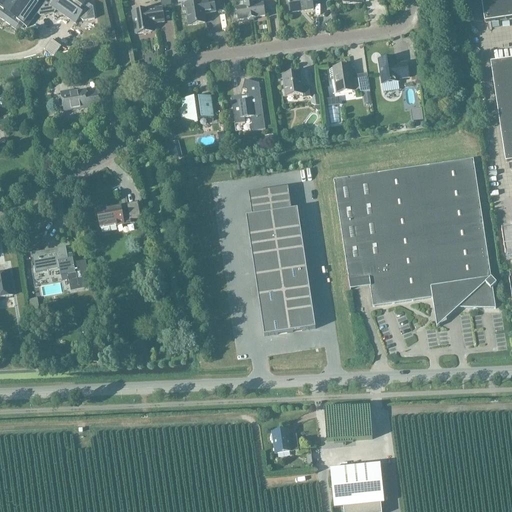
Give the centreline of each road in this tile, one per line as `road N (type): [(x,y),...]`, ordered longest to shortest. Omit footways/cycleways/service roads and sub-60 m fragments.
road 1 (tertiary): [(0,395),(511,372)]
road 2 (residential): [(0,216),(140,135),(157,113),(170,71),(184,60),(396,28),(411,15),(410,0)]
